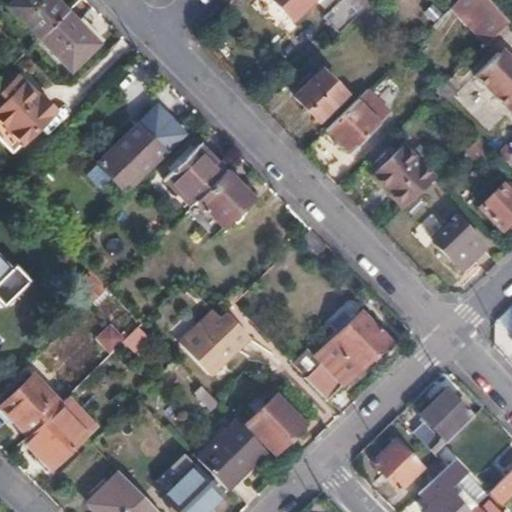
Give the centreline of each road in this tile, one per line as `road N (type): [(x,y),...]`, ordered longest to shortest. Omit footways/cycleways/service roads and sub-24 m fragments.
road 1 (residential): [(169,47),(461,351)]
road 2 (residential): [(335,473),(461,351)]
